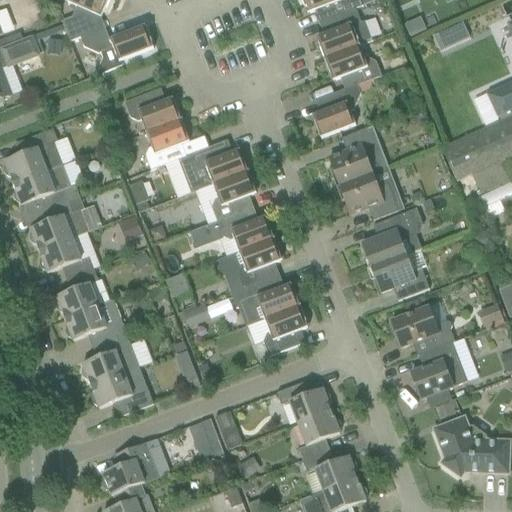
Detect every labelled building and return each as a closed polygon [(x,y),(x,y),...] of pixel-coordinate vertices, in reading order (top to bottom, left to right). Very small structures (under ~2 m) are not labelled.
[(110,0),(69,0),(67,4),(77,9),(72,19),(62,23),(70,44),(81,40),(80,40),(92,35),(87,23),(90,15),(101,20),(110,0)] [(301,0),(306,11),(308,10),(310,15),(318,12),(323,24),(356,12),(363,9),(359,0),(301,0)] [(325,62),(359,49),(359,48),(371,44),(364,25),(361,26),(356,12),(323,24),(327,36),(317,40),(325,62)] [(442,50),(471,39),(466,26),(437,36),(442,50)] [(154,51),(147,34),(145,29),(110,42),(105,30),(92,35),(80,40),(81,40),(84,50),(99,56),(101,55),(103,61),(100,70),(102,76),(122,69),(120,64),(154,51)] [(39,58),(31,39),(0,50),(0,105),(3,105),(2,102),(11,98),(1,72),(39,58)] [(381,79),(375,64),(368,60),(364,62),(359,49),(325,62),(333,84),(344,79),(349,91),(357,88),(381,79)] [(511,85),(488,97),(498,119),(499,118),(511,112),(511,85)] [(350,114),(353,113),(360,95),(357,88),(349,91),(315,103),(315,105),(319,103),(323,114),(312,118),(321,141),(340,134),(355,128),(350,114)] [(181,123),(175,106),(173,101),(162,105),(158,94),(161,93),(161,91),(124,105),(130,120),(138,124),(141,123),(146,136),(181,123)] [(511,112),(499,118),(502,125),(511,120),(511,112)] [(458,182),(511,157),(511,120),(502,125),(444,151),(458,182)] [(190,145),(181,123),(146,136),(151,149),(148,151),(145,158),(150,174),(178,163),(183,161),(183,160),(179,149),(190,145)] [(13,186),(62,168),(53,145),(58,144),(53,132),(18,145),(23,157),(5,164),(6,167),(4,168),(4,171),(4,175),(6,178),(9,180),(11,179),(13,186)] [(377,159),(367,132),(342,142),(342,143),(346,141),(351,153),(329,161),(334,176),(331,177),(336,190),(373,176),(371,172),(368,163),(377,159)] [(248,174),(242,158),(240,152),(229,157),(224,145),(228,144),(228,143),(191,157),(192,158),(187,160),(187,158),(183,160),(183,161),(178,163),(190,197),(213,187),(248,174)] [(70,190),(62,168),(13,186),(16,193),(14,194),(14,198),(14,201),(16,204),(19,206),(21,206),(22,209),(40,202),(44,213),(79,200),(74,188),(70,190)] [(254,191),(248,174),(213,187),(218,201),(215,202),(211,210),(217,225),(250,212),(245,200),(256,196),(254,191)] [(378,190),(373,177),(373,176),(336,190),(342,204),(345,203),(350,217),(372,209),(377,221),(373,223),(373,224),(392,217),(398,214),(387,187),(378,190)] [(136,207),(147,203),(140,184),(129,188),(136,207)] [(511,188),(511,186),(479,201),(484,212),(511,199),(511,188)] [(84,213),(79,200),(44,213),(49,224),(31,231),(32,235),(30,235),(29,239),(30,242),(32,245),(35,247),(36,247),(39,254),(72,241),(72,240),(88,235),(80,214),(84,213)] [(417,211),(402,217),(392,221),(373,228),(378,241),(362,247),(371,271),(407,258),(401,243),(416,237),(420,235),(423,228),(417,211)] [(274,241),(268,225),(265,220),(254,224),(250,212),(217,225),(189,236),(192,246),(191,247),(193,253),(222,242),(223,239),(231,243),(234,241),(239,255),(274,241)] [(122,222),(129,240),(141,235),(134,217),(122,222)] [(81,263),(72,241),(39,254),(42,261),(40,262),(40,265),(40,269),(42,272),(45,274),(47,273),(48,276),(66,269),(70,281),(93,272),(89,260),(81,263)] [(282,263),(274,241),(239,255),(218,262),(219,267),(217,269),(220,278),(224,279),(230,296),(229,297),(276,279),(271,267),(282,263)] [(407,258),(371,271),(380,296),(393,291),(398,304),(417,297),(429,292),(421,271),(426,269),(420,253),(407,258)] [(98,283),(93,272),(70,281),(75,292),(56,299),(58,302),(56,303),(55,306),(56,310),(58,313),(61,315),(62,315),(65,321),(98,309),(90,287),(98,283)] [(187,275),(169,281),(174,299),(193,293),(187,275)] [(300,309),(293,292),(291,287),(280,291),(276,279),(229,297),(235,311),(238,311),(245,330),(265,322),(300,309)] [(511,286),(501,290),(511,319),(511,286)] [(113,303),(98,309),(65,321),(68,329),(66,329),(66,333),(66,336),(68,339),(71,341),(72,341),(74,344),(92,337),(96,348),(126,336),(113,303)] [(185,328),(213,323),(210,307),(182,312),(185,328)] [(308,331),(300,309),(265,322),(270,335),(266,336),(263,344),(269,360),(305,346),(305,344),(301,346),(297,335),(308,331)] [(479,315),(484,329),(502,322),(496,309),(479,315)] [(410,317),(391,324),(401,351),(424,342),(429,354),(452,345),(454,344),(450,332),(452,329),(450,325),(446,324),(435,328),(428,310),(410,317)] [(139,370),(126,336),(96,348),(101,360),(82,367),(84,370),(82,370),(81,374),(82,378),(84,380),(87,383),(88,382),(91,389),(139,370)] [(453,390),(467,385),(452,345),(429,354),(418,358),(423,371),(411,376),(421,402),(440,395),(453,390)] [(185,351),(176,357),(192,382),(201,377),(185,351)] [(511,353),(500,358),(506,374),(511,371),(511,353)] [(153,407),(139,370),(91,389),(94,396),(92,397),(91,400),(92,404),(94,407),(97,409),(98,409),(99,411),(117,405),(123,419),(147,410),(153,407)] [(325,394),(324,394),(323,391),(304,398),(300,387),(277,396),(281,408),(289,404),(298,427),(331,414),(328,407),(330,406),(331,403),(330,399),(328,396),(325,394)] [(335,420),(334,421),(331,414),(298,427),(306,449),(298,452),(302,464),(326,454),(322,443),(340,436),(339,433),(340,433),(341,429),(340,425),(338,422),(335,420)] [(232,430),(226,415),(215,419),(221,435),(232,430)] [(508,476),(509,456),(509,444),(487,444),(487,439),(472,428),(467,429),(464,421),(435,432),(446,461),(442,466),(460,479),(464,474),(469,474),(471,473),(479,473),(480,475),(508,476)] [(103,482),(102,485),(103,489),(105,492),(108,494),(109,494),(111,499),(117,497),(116,496),(140,487),(140,488),(159,480),(146,446),(116,457),(121,469),(103,476),(105,481),(103,482)] [(351,461),(350,462),(348,459),(330,466),(326,454),(302,464),(307,475),(315,472),(323,493),(307,499),(308,500),(357,481),(354,475),(356,474),(357,470),(356,467),(354,464),(351,461)] [(348,511),(366,504),(365,501),(366,500),(367,497),(366,493),(364,490),(361,488),(360,488),(357,481),(312,499),(316,511),(348,511)] [(139,511),(136,502),(145,499),(140,488),(117,497),(121,508),(110,511),(139,511)] [(236,491),(225,494),(231,510),(241,507),(236,491)] [(262,511),(259,502),(248,506),(250,511),(262,511)]
